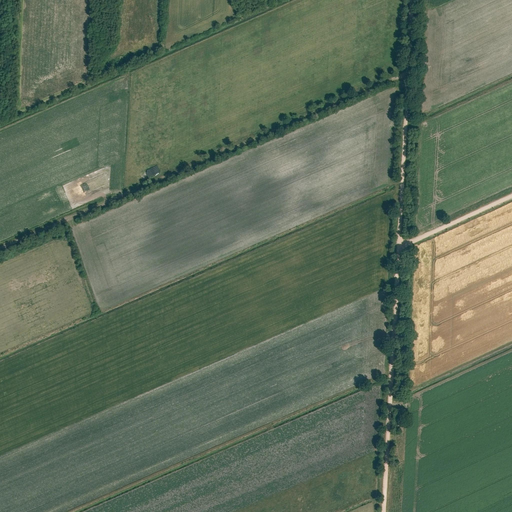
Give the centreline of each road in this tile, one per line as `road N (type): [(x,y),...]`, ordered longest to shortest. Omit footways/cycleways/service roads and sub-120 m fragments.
road 1 (track): [(412,0),(383,511)]
road 2 (track): [(399,247),(511,195)]
